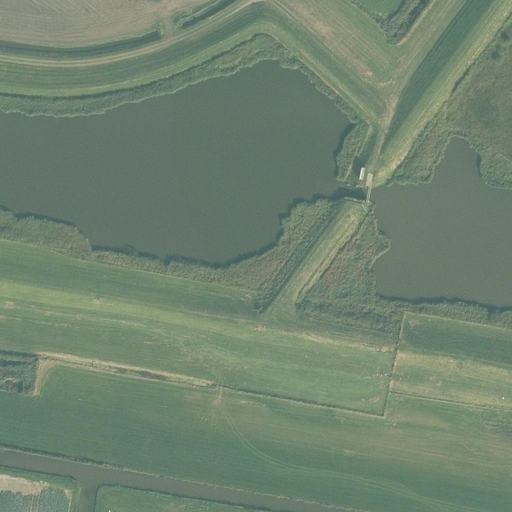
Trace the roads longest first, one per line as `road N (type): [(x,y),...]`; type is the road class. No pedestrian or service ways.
road 1 (track): [(249,0),(133,53),(69,63),(0,57)]
road 2 (track): [(371,168),(384,103),(270,0)]
